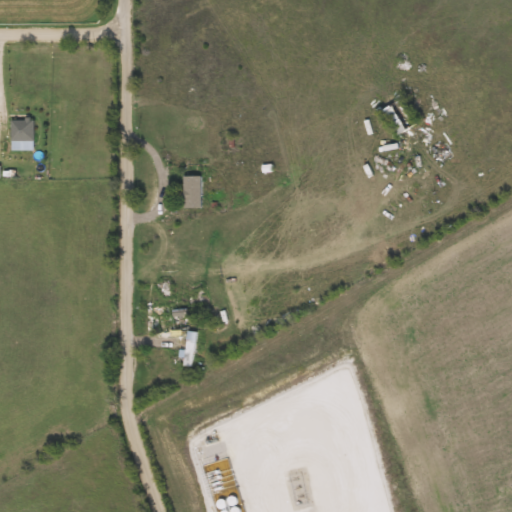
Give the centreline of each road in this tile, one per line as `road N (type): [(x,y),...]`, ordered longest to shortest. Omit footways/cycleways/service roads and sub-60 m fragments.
road 1 (residential): [(131,0),(134,403),(164,511)]
road 2 (residential): [(0,35),(132,34)]
